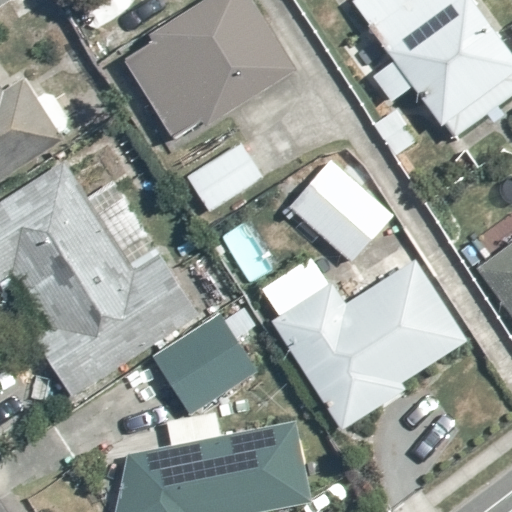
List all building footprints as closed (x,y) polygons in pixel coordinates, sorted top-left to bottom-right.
[(0,0),(0,6),(10,0),(41,0),(47,9),(62,0),(0,0)] [(297,70),(257,0),(206,0),(121,48),(173,141),(297,70)] [(511,95),(511,52),(475,0),(356,0),(453,137),(511,95)] [(0,180),(77,125),(48,83),(37,90),(28,78),(17,85),(0,61),(0,180)] [(263,177),(241,142),(186,178),(209,212),(263,177)] [(328,157),(287,204),(352,262),(394,215),(328,157)] [(86,197),(64,162),(0,202),(0,281),(13,273),(46,324),(33,332),(73,395),(201,313),(114,179),(86,197)] [(511,238),(475,262),(511,321),(511,238)] [(321,290),(300,259),(266,282),(287,313),(274,322),(347,430),(410,387),(404,378),(467,335),(417,261),(372,291),(356,267),(321,290)] [(182,400),(192,415),(259,371),(221,312),(153,356),(182,400)] [(219,435),(214,411),(163,422),(168,446),(154,449),(129,444),(116,511),(253,511),(313,500),(295,418),(234,432),(219,435)]
